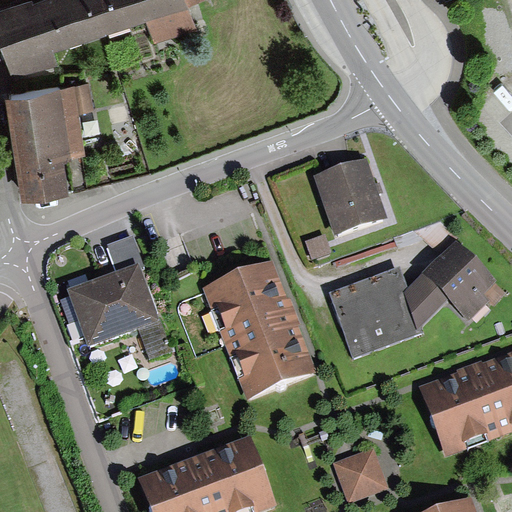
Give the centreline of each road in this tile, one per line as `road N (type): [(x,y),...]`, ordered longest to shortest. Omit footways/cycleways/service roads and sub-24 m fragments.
road 1 (residential): [(393,102),(22,255)]
road 2 (residential): [(115,511),(22,255)]
road 3 (tertiary): [(511,229),(393,102)]
road 4 (tertiary): [(393,102),(330,0)]
